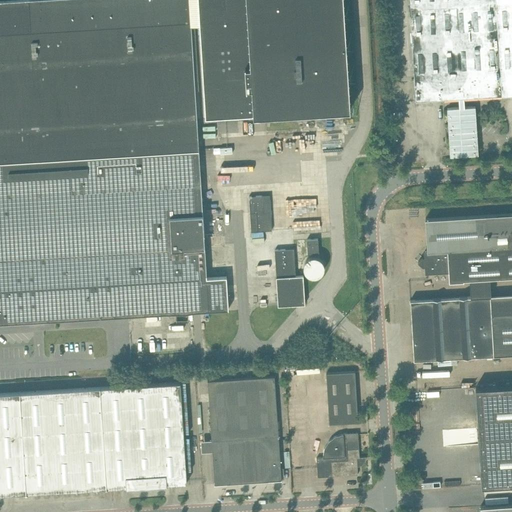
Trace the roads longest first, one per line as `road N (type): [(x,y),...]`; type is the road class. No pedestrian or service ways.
road 1 (unclassified): [(389,498),(374,211),(394,182),(511,174)]
road 2 (unclassified): [(175,511),(389,498)]
